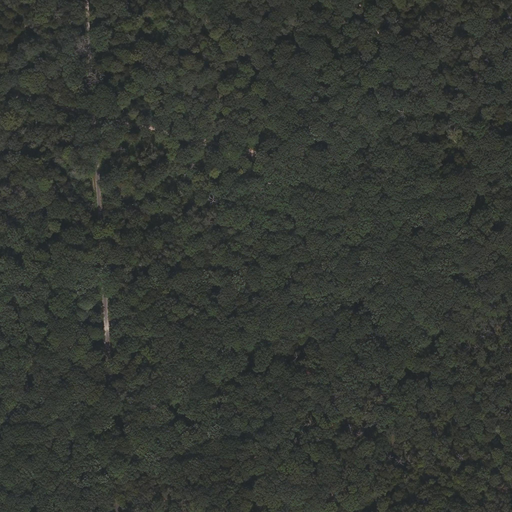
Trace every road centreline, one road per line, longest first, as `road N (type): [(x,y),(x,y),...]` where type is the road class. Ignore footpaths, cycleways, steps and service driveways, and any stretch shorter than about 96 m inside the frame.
road 1 (track): [(0,96),(296,165),(511,459)]
road 2 (track): [(89,0),(121,511)]
road 3 (track): [(353,0),(511,225)]
